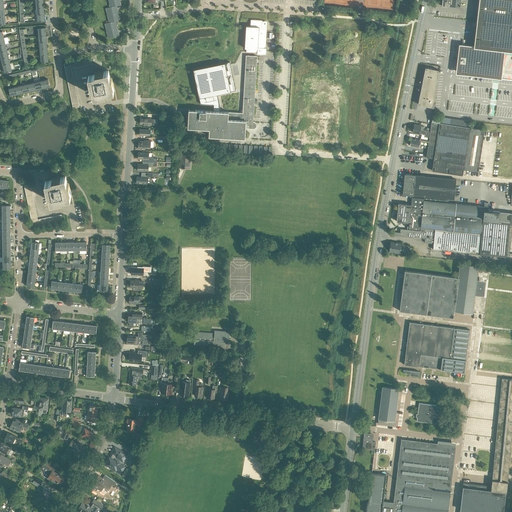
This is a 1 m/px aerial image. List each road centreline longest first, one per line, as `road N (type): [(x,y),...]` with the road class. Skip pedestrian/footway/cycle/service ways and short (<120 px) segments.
road 1 (unclassified): [(352,428),(374,260),(424,0)]
road 2 (residential): [(279,146),(289,7),(214,3),(136,17)]
road 3 (residential): [(352,428),(114,399)]
road 4 (residential): [(124,236),(135,50)]
road 5 (residential): [(58,511),(103,440),(114,399)]
